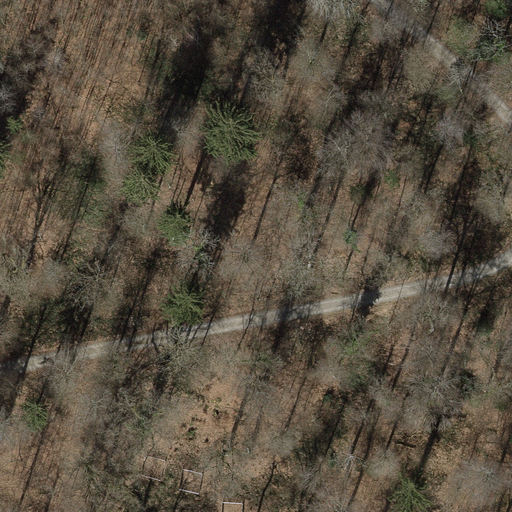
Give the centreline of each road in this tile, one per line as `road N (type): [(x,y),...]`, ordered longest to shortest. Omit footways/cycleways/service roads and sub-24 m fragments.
road 1 (track): [(0,370),(511,261)]
road 2 (track): [(511,113),(382,0)]
